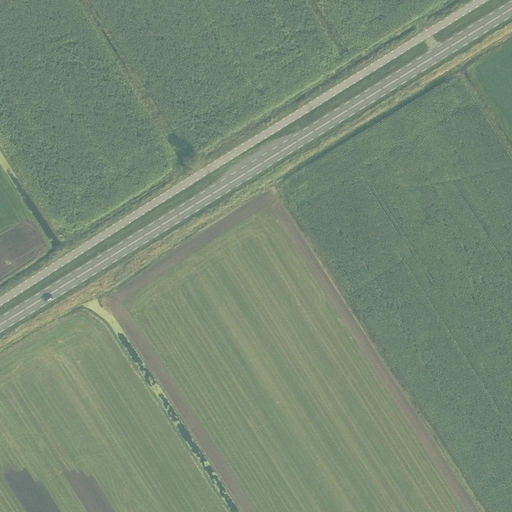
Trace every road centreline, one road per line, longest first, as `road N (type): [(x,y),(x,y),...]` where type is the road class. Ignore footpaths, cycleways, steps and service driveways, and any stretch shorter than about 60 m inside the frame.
road 1 (primary): [(0,324),(511,7)]
road 2 (unclassified): [(0,302),(485,0)]
